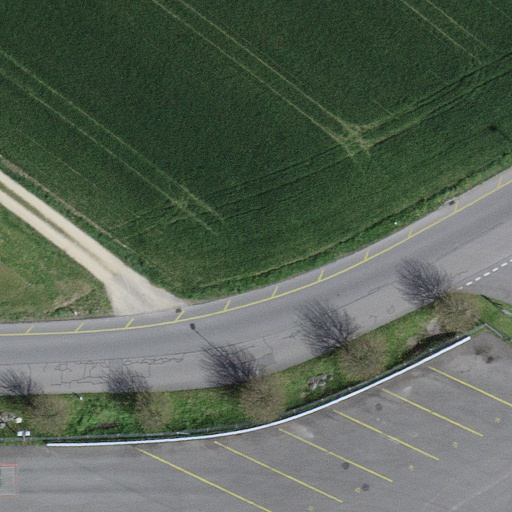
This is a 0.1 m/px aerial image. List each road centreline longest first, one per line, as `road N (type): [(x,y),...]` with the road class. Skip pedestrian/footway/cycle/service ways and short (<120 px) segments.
road 1 (residential): [(511,210),(232,360),(0,387)]
road 2 (track): [(232,360),(0,185)]
